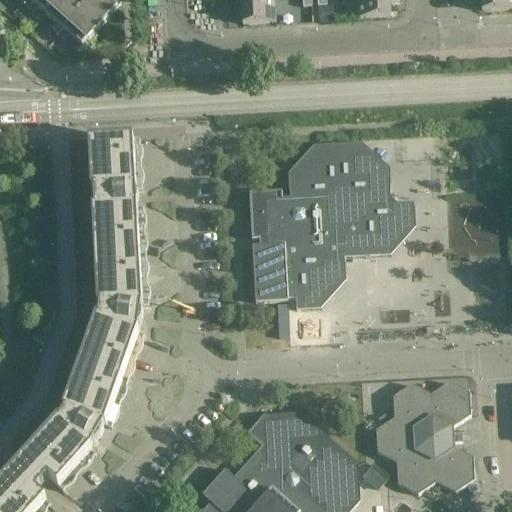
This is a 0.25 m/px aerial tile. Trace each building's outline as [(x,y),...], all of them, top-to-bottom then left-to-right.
[(27,0),(82,49),(121,6),(121,2),(118,0),(27,0)] [(311,0),(310,0),(303,0),(303,9),(312,8),(311,0)] [(389,0),(356,0),(358,20),(391,18),(389,0)] [(511,0),(481,0),(482,13),(511,11),(511,0)] [(275,2),(242,4),(243,26),(276,24),(275,2)] [(134,142),(89,145),(92,195),(95,195),(96,213),(93,213),(99,311),(101,311),(99,322),(97,321),(64,414),(66,415),(61,424),(59,423),(25,460),(45,478),(59,490),(92,453),(91,451),(96,445),(101,436),(104,428),(106,429),(139,336),(137,335),(140,328),(141,317),(141,309),(143,309),(138,211),(136,211),(135,193),(137,192),(134,142)] [(266,202),(268,239),(268,248),(253,249),(256,305),(288,303),(288,302),(296,301),(297,312),(321,311),(346,283),(345,260),(391,258),(416,230),(414,206),(388,207),(387,196),(391,196),(389,171),(362,147),(314,149),(289,177),(291,200),(266,202)] [(376,433),(378,456),(397,465),(398,488),(418,498),(437,486),(456,496),(475,483),(474,461),(454,451),(454,445),(463,445),(463,436),(454,436),(453,430),(471,419),(470,396),(450,385),(432,397),(413,388),(393,400),(395,421),(376,433)] [(264,419),(248,437),(262,450),(235,480),(226,472),(202,498),(211,506),(206,511),(353,511),(360,505),(358,468),(301,417),(264,419)] [(13,473),(34,492),(45,478),(25,460),(18,468),(13,473)] [(365,479),(382,490),(389,478),(371,468),(365,479)] [(0,511),(38,511),(47,503),(34,492),(13,473),(0,488),(0,511)]
